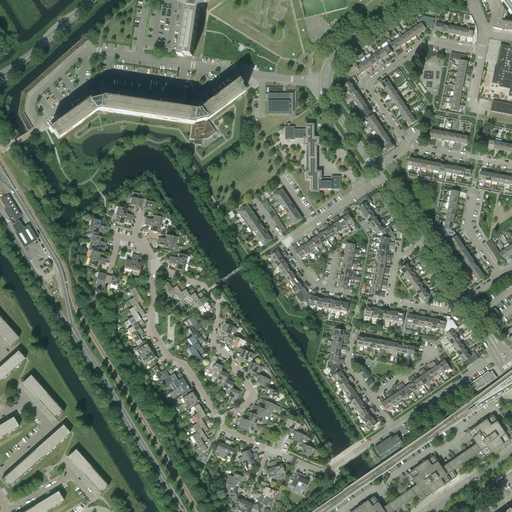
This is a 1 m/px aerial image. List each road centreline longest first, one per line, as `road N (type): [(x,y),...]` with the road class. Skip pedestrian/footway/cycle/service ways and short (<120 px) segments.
road 1 (residential): [(219,419),(245,404),(251,390),(213,343),(217,307),(202,284),(153,265)]
road 2 (tertiary): [(182,511),(73,331)]
road 3 (residential): [(407,147),(369,81),(424,43),(481,51)]
road 4 (residential): [(138,57),(325,80)]
road 5 (residential): [(219,419),(152,329),(153,265)]
road 6 (tertiary): [(73,331),(55,259),(0,175)]
road 7 (residential): [(82,54),(79,91),(41,120),(31,108),(33,97),(80,56)]
road 8 (residential): [(268,449),(323,470),(391,426)]
road 9 (tertiary): [(0,214),(73,331)]
road 10 (residential): [(391,426),(499,352)]
road 11 (residential): [(325,80),(329,64),(369,24),(413,0)]
